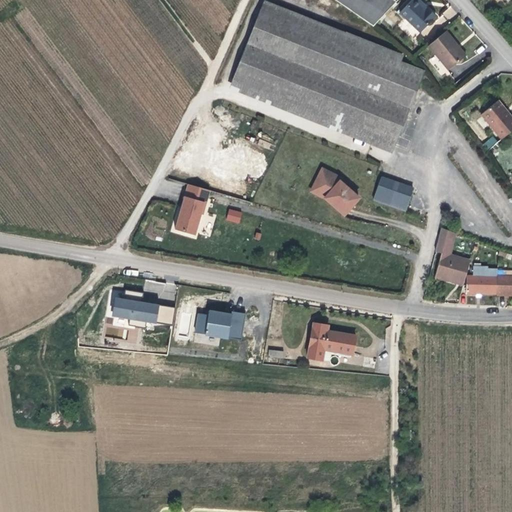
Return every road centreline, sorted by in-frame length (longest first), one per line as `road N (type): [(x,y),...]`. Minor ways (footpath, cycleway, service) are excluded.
road 1 (tertiary): [(110,259),(414,310)]
road 2 (residential): [(245,0),(110,259)]
road 3 (residential): [(414,310),(432,226),(434,123),(510,56)]
road 4 (track): [(402,309),(393,357),(396,511)]
road 5 (track): [(110,259),(58,312),(0,343)]
